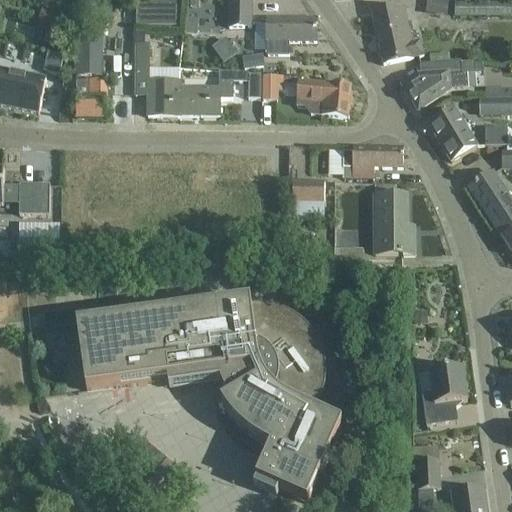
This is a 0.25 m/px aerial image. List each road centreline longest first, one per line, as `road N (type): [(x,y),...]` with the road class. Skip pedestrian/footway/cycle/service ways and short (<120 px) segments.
road 1 (residential): [(0,134),(47,144),(336,147),(406,130)]
road 2 (residential): [(507,511),(482,289)]
road 3 (residential): [(482,289),(448,194),(406,130)]
road 4 (residential): [(406,130),(316,0)]
